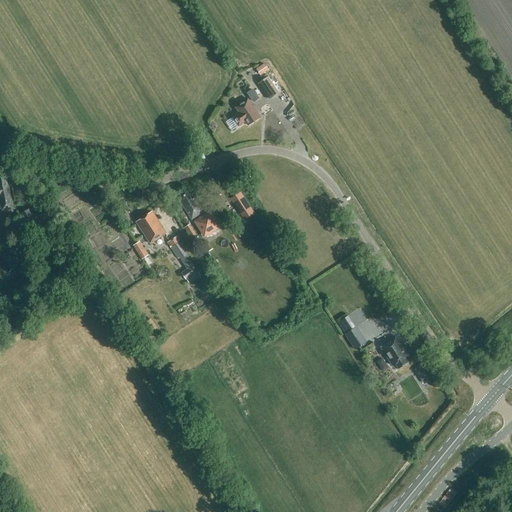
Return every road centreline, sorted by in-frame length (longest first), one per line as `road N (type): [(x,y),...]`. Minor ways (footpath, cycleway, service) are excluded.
road 1 (residential): [(308,164),(289,153),(256,151),(160,180),(113,184),(0,154)]
road 2 (unclassified): [(490,398),(438,348),(344,202),(308,164)]
road 3 (primary): [(396,511),(490,398)]
road 4 (unclassified): [(421,511),(454,472),(511,426)]
